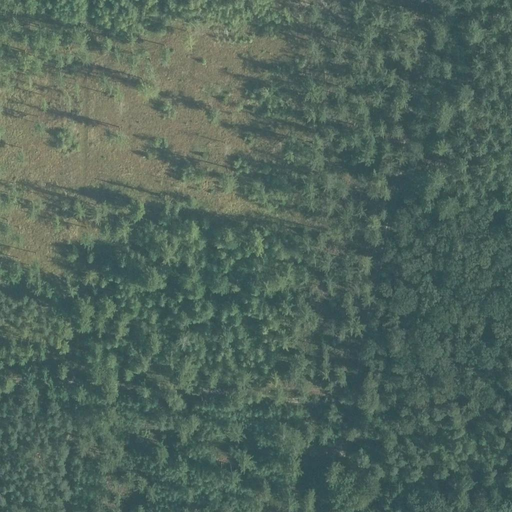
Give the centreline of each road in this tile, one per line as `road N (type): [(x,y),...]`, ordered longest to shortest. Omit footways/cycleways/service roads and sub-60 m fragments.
road 1 (track): [(432,0),(333,511)]
road 2 (track): [(0,379),(500,419),(511,427)]
road 3 (track): [(69,511),(87,0)]
